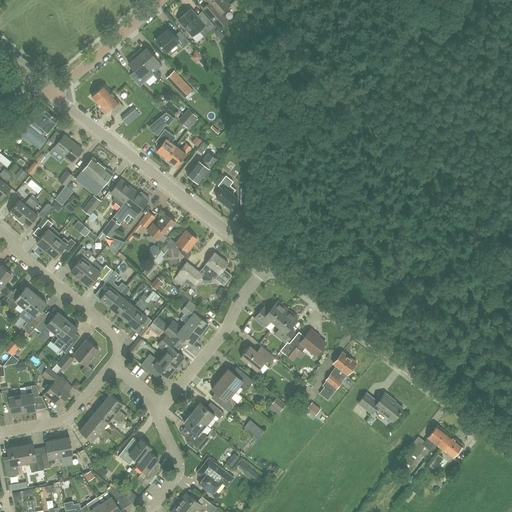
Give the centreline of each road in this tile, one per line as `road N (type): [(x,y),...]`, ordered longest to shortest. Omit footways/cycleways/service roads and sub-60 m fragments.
road 1 (tertiary): [(511,450),(269,265)]
road 2 (tertiary): [(269,265),(52,94)]
road 3 (residential): [(113,365),(116,337),(0,230)]
road 4 (residential): [(156,411),(224,333),(269,265)]
road 5 (tertiary): [(52,94),(161,0)]
road 6 (residential): [(113,365),(62,420),(0,430)]
